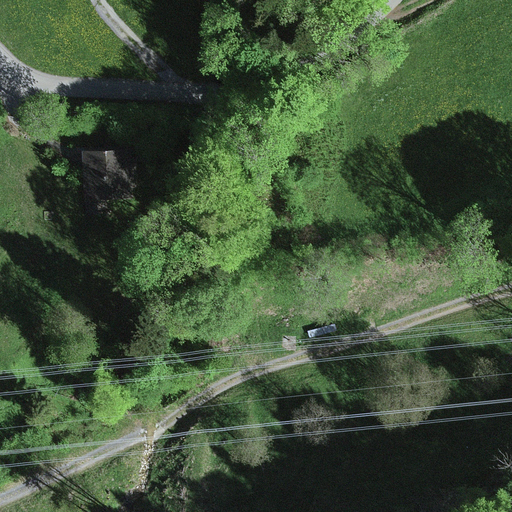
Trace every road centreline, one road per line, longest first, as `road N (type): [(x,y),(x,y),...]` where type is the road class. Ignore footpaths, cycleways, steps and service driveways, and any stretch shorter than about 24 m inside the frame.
road 1 (track): [(0,500),(333,350),(483,294),(511,291)]
road 2 (unclassified): [(383,0),(327,53),(278,81),(222,93),(49,87),(0,65)]
road 3 (track): [(180,92),(98,0)]
